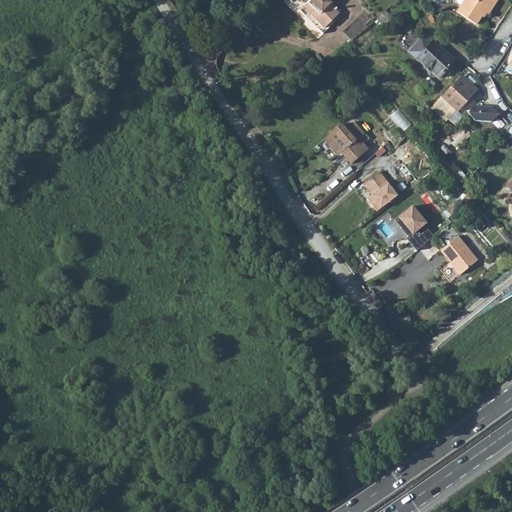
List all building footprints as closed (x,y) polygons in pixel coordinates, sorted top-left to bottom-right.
[(332,1),(332,0),(294,0),(323,34),(335,24),(333,22),(341,16),(334,8),(336,6),(332,1)] [(458,11),(463,15),(474,0),(456,0),(457,2),(462,4),(458,11)] [(474,0),(463,15),(476,23),(485,11),(489,13),(496,0),(474,0)] [(358,21),(344,34),(352,43),(353,43),(367,31),(358,21)] [(367,31),(353,43),(364,56),(378,44),(367,31)] [(455,58),(434,40),(430,44),(422,37),(409,52),(424,66),(424,67),(429,73),(431,72),(438,78),(455,58)] [(461,74),(442,96),(458,110),(472,94),(464,88),(469,81),(461,74)] [(475,105),(469,113),(476,120),(493,122),(500,114),(492,107),(475,105)] [(341,125),(324,140),(336,153),(337,152),(342,153),(351,163),(368,149),(359,139),(364,134),(354,123),(346,130),(341,125)] [(398,195),(379,171),(364,183),(372,194),(367,199),(377,211),(398,195)] [(397,218),(412,236),(429,222),(414,204),(397,218)] [(452,263),(443,271),(453,284),(480,262),(461,237),(444,252),(452,263)] [(472,250),(479,258),(484,254),(477,246),(472,250)]
